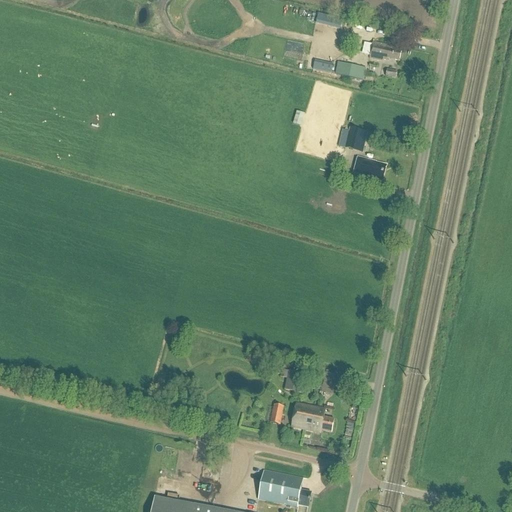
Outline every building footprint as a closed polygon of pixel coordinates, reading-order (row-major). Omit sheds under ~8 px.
[(399,62),(402,52),(395,50),(396,49),(373,44),(370,60),(382,63),(382,62),(387,63),(388,60),(399,62)] [(315,65),(314,72),(330,75),(331,68),(315,65)] [(396,80),(397,73),(387,70),(386,78),(396,80)] [(301,128),(305,116),(297,113),(293,125),(301,128)] [(357,153),(362,132),(350,130),(349,133),(343,132),(339,149),(357,153)] [(383,182),(387,167),(357,159),(354,174),(383,182)] [(301,395),(305,375),(282,371),(280,378),(287,380),(284,392),(301,395)] [(323,384),(321,393),(331,396),(333,386),(323,384)] [(218,404),(211,403),(209,412),(217,414),(217,413),(222,414),(224,404),(219,403),(218,404)] [(316,417),(317,409),(296,405),(291,429),(305,431),(307,422),(313,423),(314,417),(316,417)] [(282,426),(285,408),(275,406),(271,424),(282,426)] [(307,422),(305,431),(321,435),(321,432),(332,435),(335,422),(324,419),(326,411),(317,409),(316,417),(314,417),(313,423),(307,422)] [(309,509),(312,494),(301,491),(303,480),(264,472),(258,501),(297,509),(298,506),(309,509)] [(224,511),(155,498),(152,511),(224,511)]
